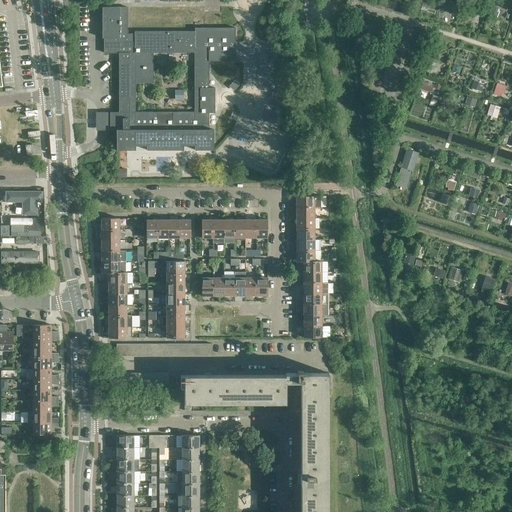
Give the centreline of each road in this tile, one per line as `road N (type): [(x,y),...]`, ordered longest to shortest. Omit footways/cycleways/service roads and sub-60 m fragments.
road 1 (residential): [(60,194),(270,192)]
road 2 (tertiary): [(85,424),(75,297)]
road 3 (residential): [(176,362),(302,361)]
